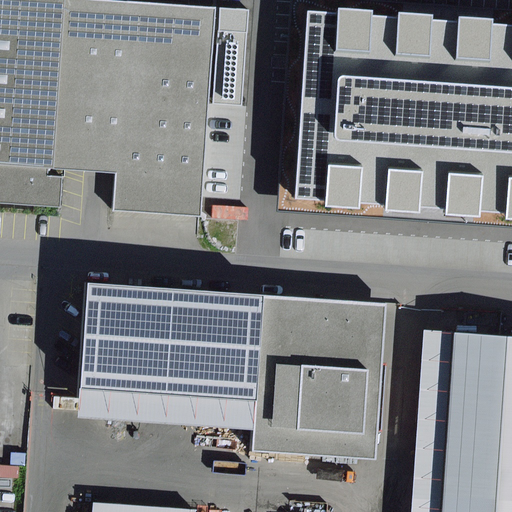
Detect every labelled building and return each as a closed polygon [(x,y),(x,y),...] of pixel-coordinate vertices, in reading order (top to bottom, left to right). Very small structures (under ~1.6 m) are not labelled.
[(64,0),(0,0),(0,202),(61,207),(63,178),(49,177),(50,169),(54,169),(64,0)] [(120,174),(132,3),(77,0),(64,0),(54,169),(120,174)] [(120,174),(117,209),(202,216),(218,9),(133,2),(132,3),(120,174)] [(339,9),(339,17),(307,14),(292,199),(324,201),(323,209),(430,215),(444,17),(339,9)] [(511,21),(444,17),(430,215),(511,220),(511,21)] [(267,299),(91,287),(84,388),(259,400),(267,299)] [(388,307),(267,299),(259,400),(257,431),(256,452),(377,460),(388,307)] [(446,511),(459,336),(428,334),(415,511),(446,511)] [(511,511),(511,339),(459,336),(446,511),(511,511)] [(259,400),(84,388),(82,418),(257,431),(259,400)]
